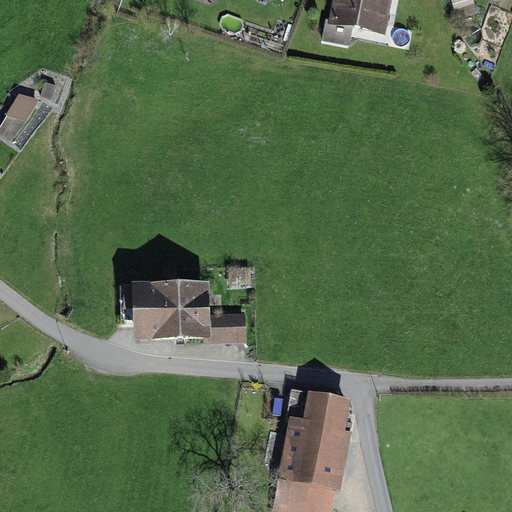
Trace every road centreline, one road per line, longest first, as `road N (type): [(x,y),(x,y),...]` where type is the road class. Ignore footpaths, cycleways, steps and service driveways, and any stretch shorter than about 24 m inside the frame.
road 1 (residential): [(0,290),(112,357),(333,379),(352,388)]
road 2 (track): [(382,511),(364,406),(352,388),(511,384)]
